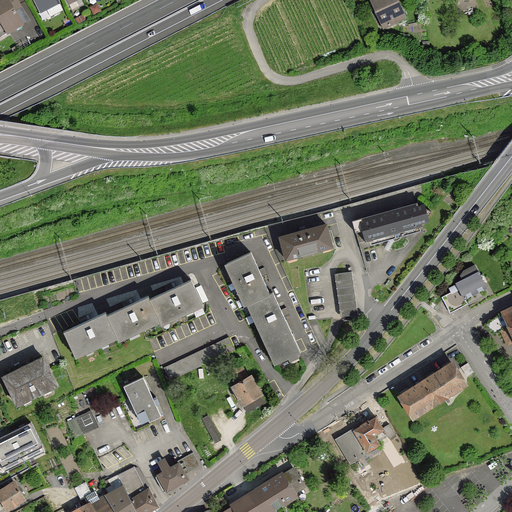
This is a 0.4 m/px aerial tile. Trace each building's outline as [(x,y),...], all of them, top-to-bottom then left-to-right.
[(0,0),(0,39),(30,23),(16,0),(0,0)] [(37,0),(42,9),(59,0),(37,0)] [(403,16),(396,0),(373,0),(384,24),(403,16)] [(417,202),(357,219),(364,242),(424,225),(417,202)] [(286,262),(332,250),(325,224),(279,236),(286,262)] [(301,353),(272,292),(270,293),(250,252),(223,265),(243,306),(247,304),(276,365),(301,353)] [(464,299),(487,288),(475,265),(464,271),(461,276),(463,279),(456,283),(459,289),(442,297),(450,312),(467,303),(464,299)] [(357,315),(352,271),(335,273),(339,317),(357,315)] [(61,332),(74,360),(117,340),(119,343),(159,324),(160,326),(203,306),(190,279),(148,299),(146,296),(106,315),(104,312),(61,332)] [(511,307),(502,312),(485,325),(494,335),(502,331),(508,344),(511,341),(511,307)] [(171,382),(235,351),(228,337),(164,368),(171,382)] [(57,386),(43,358),(3,378),(16,406),(57,386)] [(413,416),(465,384),(452,363),(400,396),(413,416)] [(468,363),(462,367),(467,376),(473,372),(468,363)] [(266,401),(249,373),(229,385),(246,413),(266,401)] [(160,416),(143,377),(121,387),(138,426),(160,416)] [(220,439),(208,415),(201,419),(214,443),(220,439)] [(383,428),(376,417),(368,421),(361,425),(362,425),(338,440),(351,461),(380,444),(377,439),(379,437),(381,440),(388,436),(390,440),(397,436),(389,424),(383,428)] [(31,422),(0,437),(0,464),(1,467),(43,447),(31,422)] [(164,493),(187,480),(184,475),(200,466),(193,453),(168,467),(163,459),(156,462),(161,471),(153,475),(164,493)] [(304,485),(293,468),(282,475),(281,474),(233,504),(233,505),(222,511),(268,511),(295,496),(293,492),(304,485)] [(12,481),(0,488),(0,504),(4,511),(7,511),(25,502),(12,481)] [(136,511),(119,484),(103,494),(114,511),(136,511)] [(138,511),(147,511),(158,506),(148,486),(130,496),(138,511)] [(114,511),(103,494),(89,503),(94,511),(114,511)] [(94,511),(87,500),(68,511),(94,511)]
